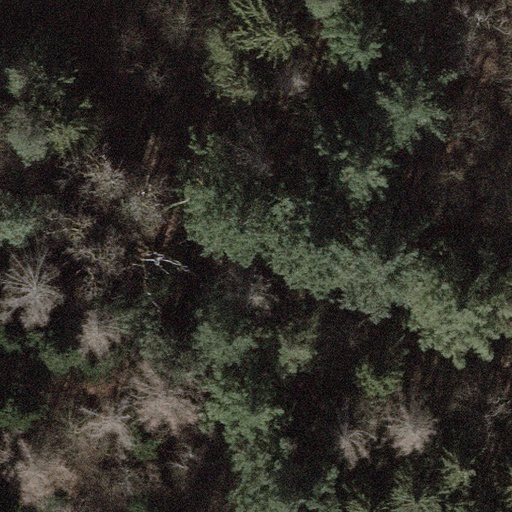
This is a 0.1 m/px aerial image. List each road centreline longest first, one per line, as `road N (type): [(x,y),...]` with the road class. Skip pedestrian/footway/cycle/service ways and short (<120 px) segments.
road 1 (track): [(138,156),(234,0)]
road 2 (track): [(138,156),(0,142)]
